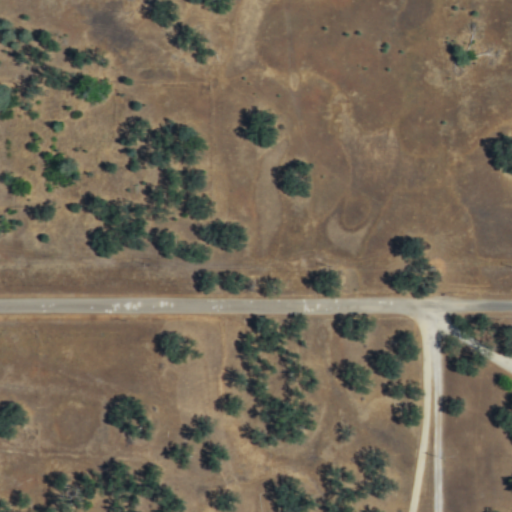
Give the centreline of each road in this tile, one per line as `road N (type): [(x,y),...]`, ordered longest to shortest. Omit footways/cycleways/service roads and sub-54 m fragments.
road 1 (residential): [(0,303),(511,303)]
road 2 (residential): [(437,511),(434,303)]
